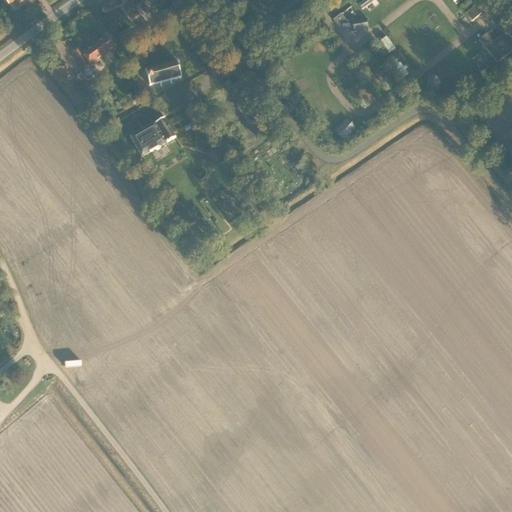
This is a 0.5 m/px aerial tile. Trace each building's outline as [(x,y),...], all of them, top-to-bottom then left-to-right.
[(13,0),(20,8),(30,0),(5,0),(8,4),(13,0)] [(125,0),(134,10),(146,0),(125,0)] [(472,10),(469,6),(463,11),(472,22),(482,14),(475,6),(472,10)] [(341,14),(335,19),(345,31),(347,29),(350,33),(368,30),(368,26),(366,18),(347,21),(344,17),(341,14)] [(137,36),(148,29),(146,26),(144,24),(134,31),(137,36)] [(493,42),(487,34),(478,40),(497,64),(511,52),(511,49),(501,36),(493,42)] [(89,69),(115,50),(106,35),(83,53),(78,46),(71,52),(85,72),(85,75),(87,78),(89,78),(94,75),(94,72),(92,69),(90,69),(89,69)] [(380,42),(389,53),(395,49),(386,37),(380,42)] [(181,78),(177,62),(145,70),(150,87),(181,78)] [(57,70),(66,84),(75,78),(66,64),(57,70)] [(442,93),(446,79),(432,75),(429,89),(442,93)] [(233,100),(242,94),(232,78),(223,84),(233,100)] [(176,139),(164,118),(130,137),(142,158),(176,139)] [(343,139),(361,130),(359,124),(340,133),(343,139)]
